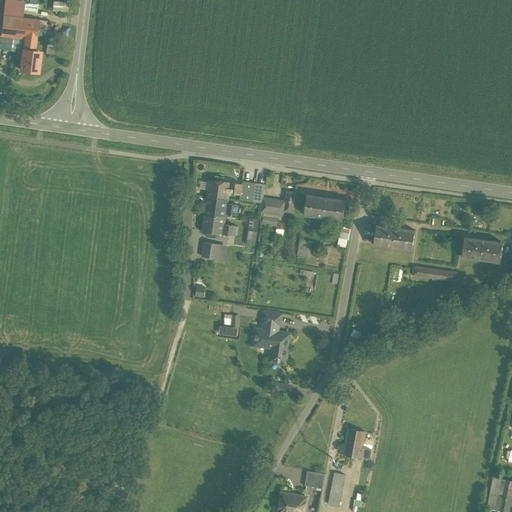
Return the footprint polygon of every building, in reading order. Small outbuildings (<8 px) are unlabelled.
[(25,2),(7,0),(5,0),(4,15),(23,18),(25,2)] [(64,2),(49,0),(48,9),(63,11),(64,2)] [(23,18),(4,15),(1,35),(2,35),(35,39),(36,39),(39,20),(23,18)] [(35,39),(2,35),(0,48),(23,52),(21,69),(38,71),(41,52),(34,51),(35,39)] [(242,184),(224,181),(225,177),(218,176),(217,180),(211,179),(208,195),(208,196),(218,197),(218,198),(228,199),(228,198),(229,198),(229,192),(241,194),(242,184)] [(256,183),(243,181),(242,184),(240,199),(253,201),(256,183)] [(266,185),(256,183),(253,201),(263,202),(266,185)] [(296,192),(287,191),(286,201),(284,211),(293,212),(296,192)] [(346,200),(308,194),(305,214),(343,220),(346,200)] [(218,197),(208,196),(205,214),(206,214),(216,216),(216,215),(226,216),(226,213),(228,203),(228,199),(218,198),(218,197)] [(286,201),(264,197),(263,202),(262,212),(284,215),(284,211),(286,201)] [(239,205),(228,203),(226,213),(238,214),(239,205)] [(216,216),(206,214),(203,231),(207,231),(206,236),(216,237),(217,233),(235,235),(236,225),(225,224),(226,216),(216,215),(216,216)] [(259,218),(250,217),(249,228),(258,229),(259,218)] [(416,230),(377,224),(374,244),(413,249),(416,230)] [(504,242),(465,237),(462,256),(501,262),(504,242)] [(219,244),(205,242),(203,256),(217,258),(219,244)] [(456,272),(414,266),(413,275),(455,281),(456,272)] [(282,311),(266,308),(266,310),(265,310),(263,323),(264,323),(279,325),(281,325),(282,313),(281,313),(282,311)] [(239,315),(225,314),(224,330),(238,331),(239,315)] [(279,325),(264,323),(264,329),(257,328),(254,344),(255,344),(255,343),(266,344),(266,345),(272,346),(270,360),(286,363),(290,333),(278,331),(279,325)] [(353,342),(346,341),(344,351),(351,352),(353,342)] [(366,431),(349,428),(344,454),(363,458),(363,457),(370,459),(372,449),(363,447),(366,431)] [(92,468),(90,467),(88,467),(86,468),(84,469),(82,470),(81,471),(80,473),(79,475),(79,477),(79,479),(80,481),(81,482),(82,484),(84,485),(86,486),(88,486),(90,486),(92,486),(94,485),(95,484),(97,483),(98,481),(98,479),(98,477),(98,475),(98,473),(97,471),(95,470),(94,469),(92,468)] [(326,474),(308,470),(305,485),(323,488),(326,474)] [(346,474),(336,472),(333,484),(343,486),(346,474)] [(511,480),(494,477),(488,507),(511,511),(511,506),(511,480)] [(343,486),(333,484),(329,504),(339,505),(343,486)] [(304,511),(307,496),(282,492),(282,494),(280,495),(279,499),(280,501),(278,511),(304,511)]
